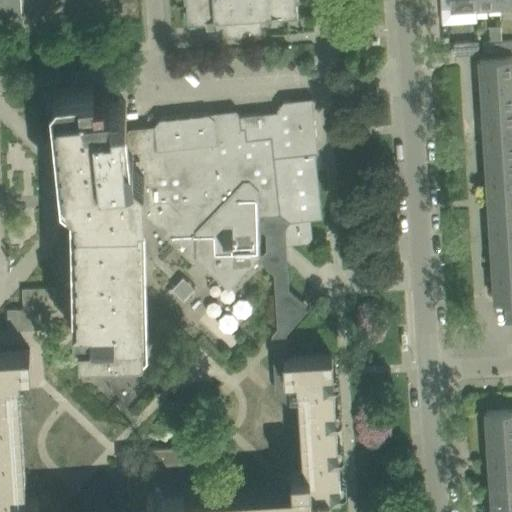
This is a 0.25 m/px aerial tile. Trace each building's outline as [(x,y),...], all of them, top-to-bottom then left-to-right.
[(0,0),(0,12),(22,10),(21,0),(0,0)] [(296,0),(285,0),(242,3),(244,35),(264,34),(263,21),(278,22),(278,18),(298,17),(296,0)] [(477,10),(476,0),(451,0),(452,7),(466,7),(466,10),(477,10)] [(476,0),(477,10),(488,9),(488,5),(500,4),(500,0),(476,0)] [(242,3),(187,6),(188,24),(208,23),(209,27),(223,23),(224,37),(244,35),(242,3)] [(463,41),(454,42),(455,54),(480,52),(479,40),(463,41)] [(505,40),(483,42),(484,52),(506,51),(505,41),(505,40)] [(481,74),(481,83),(511,81),(511,56),(480,59),(480,60),(481,60),(482,74),(481,74)] [(483,93),(484,107),(511,105),(511,81),(481,83),(482,93),(483,93)] [(95,83),(77,85),(58,87),(56,90),(57,99),(53,103),(58,107),(60,131),(57,135),(61,139),(64,163),(60,167),(65,171),(66,182),(63,187),(65,206),(77,216),(76,218),(76,240),(78,241),(74,245),(78,249),(77,250),(77,271),(76,272),(79,274),(75,278),(79,281),(77,283),(77,304),(79,306),(74,311),(74,321),(80,326),(80,342),(81,342),(82,368),(83,368),(83,365),(88,365),(91,367),(95,367),(97,365),(105,365),(107,367),(111,367),(113,365),(121,365),(123,367),(127,367),(129,364),(138,364),(138,367),(139,367),(138,333),(147,324),(143,320),(142,296),(146,292),(142,288),(141,264),(145,260),(141,256),(141,232),(145,228),(141,224),(140,213),(142,211),(195,262),(201,255),(229,283),(257,254),(258,256),(261,254),(260,210),(274,209),(274,213),(286,223),(285,225),(286,240),(308,239),(312,234),(310,217),(323,215),(316,150),(318,150),(313,96),(284,99),(278,107),(278,109),(216,116),(210,111),(161,117),(155,124),(156,127),(128,129),(124,126),(123,115),(128,109),(127,101),(120,96),(107,97),(105,85),(95,86),(95,83)] [(511,105),(484,107),(485,122),(484,122),(485,131),(511,129),(511,105)] [(486,141),(487,155),(511,153),(511,129),(485,131),(485,141),(486,141)] [(487,169),(488,178),(511,176),(511,153),(487,155),(488,169),(487,169)] [(489,187),(490,201),(511,200),(511,176),(488,178),(488,187),(489,187)] [(490,216),(491,226),(511,224),(511,200),(490,201),(491,216),(490,216)] [(492,235),(493,250),(511,248),(511,224),(491,226),(491,236),(492,235)] [(493,264),(494,274),(511,272),(511,248),(493,250),(494,264),(493,264)] [(511,297),(511,272),(494,274),(494,284),(496,284),(496,297),(495,297),(495,299),(505,298),(511,297)] [(56,287),(23,287),(24,308),(41,307),(56,307),(56,287)] [(24,308),(8,308),(9,329),(41,328),(41,307),(24,308)] [(31,348),(0,350),(0,511),(331,511),(330,492),(341,491),(332,353),(312,354),(288,356),(284,356),(285,377),(297,376),(298,395),(303,468),(291,469),(288,465),(286,467),(284,469),(283,471),(282,474),(281,476),(280,479),(279,481),(279,484),(279,487),(220,491),(202,492),(201,472),(200,457),(128,462),(131,508),(74,511),(54,511),(53,508),(52,505),(50,503),(48,501),(46,499),(44,497),(42,495),(40,497),(29,498),(22,390),(21,385),(20,371),(32,370),(31,348)] [(488,421),(489,435),(511,433),(511,408),(486,410),(487,421),(488,421)] [(489,449),(489,459),(511,457),(511,433),(489,435),(490,449),(489,449)] [(491,468),(492,483),(511,481),(511,457),(489,459),(490,468),(491,468)] [(492,497),(493,507),(511,505),(511,481),(492,483),(493,497),(492,497)]
